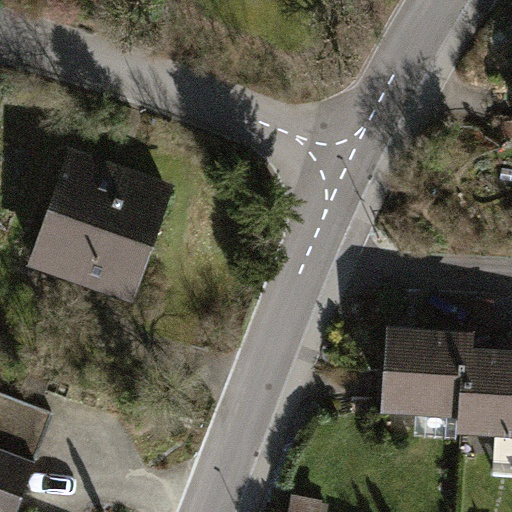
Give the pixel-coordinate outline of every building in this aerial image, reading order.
[(177,189),(73,149),(28,267),(132,306),(177,189)] [(490,307),(477,306),(476,324),(489,324),(490,307)] [(471,336),(392,331),(387,403),(464,408),(468,352),(470,352),(471,336)] [(511,353),(470,352),(468,352),(464,408),(463,425),(498,428),(495,471),(511,471),(511,353)] [(0,507),(13,511),(14,511),(53,412),(0,390),(0,507)]
